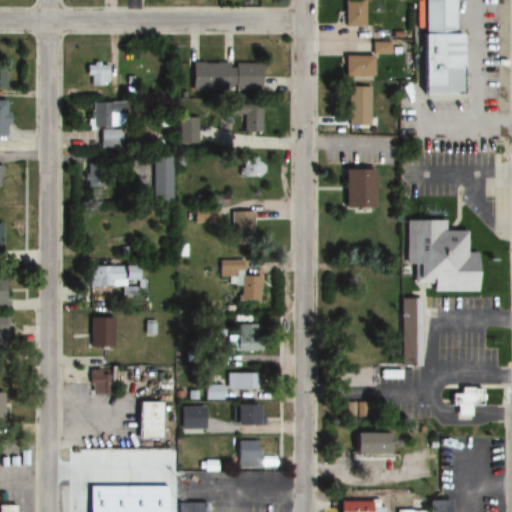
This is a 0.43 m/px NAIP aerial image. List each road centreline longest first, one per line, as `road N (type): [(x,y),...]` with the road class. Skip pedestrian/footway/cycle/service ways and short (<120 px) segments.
road 1 (residential): [(305,0),(304,511)]
road 2 (residential): [(47,0),(48,511)]
road 3 (residential): [(0,20),(305,21)]
